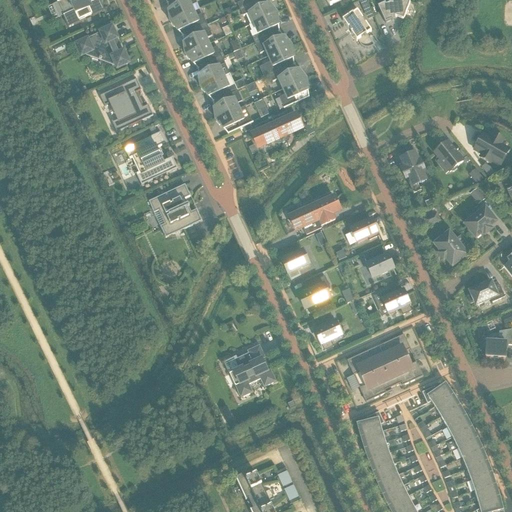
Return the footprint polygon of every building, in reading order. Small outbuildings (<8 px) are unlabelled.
[(99,0),(90,5),(87,0),(54,0),(57,4),(59,4),(65,16),(63,17),(68,29),(80,23),(79,21),(92,15),(93,18),(105,12),(99,0)] [(197,4),(194,0),(179,0),(182,5),(169,11),(168,11),(171,23),(193,12),(191,7),(197,4)] [(242,0),(243,2),(237,4),(240,11),(252,5),(250,0),(242,0)] [(403,20),(410,2),(403,0),(390,0),(389,4),(386,6),(385,4),(378,7),(385,24),(393,20),(392,19),(395,17),(403,20)] [(249,14),(254,24),(276,14),(268,4),(268,5),(255,11),(252,5),(240,11),(243,17),(249,14)] [(357,42),(360,46),(362,47),(364,49),(367,49),(370,49),(372,48),(374,46),(367,35),(371,32),(357,11),(342,22),(357,42)] [(196,18),(193,12),(171,23),(179,33),(179,32),(192,26),(195,32),(207,26),(202,15),(196,18)] [(256,30),(250,33),(255,43),(267,38),(264,32),(277,26),(278,26),(276,14),(254,24),(256,30)] [(212,37),(207,26),(195,32),(198,38),(185,44),(184,44),(186,56),(208,45),(206,40),(212,37)] [(89,56),(112,64),(114,63),(117,69),(129,64),(124,52),(122,53),(116,40),(118,39),(112,28),(100,33),(101,35),(88,41),(88,39),(76,44),(81,56),(88,53),(89,56)] [(266,52),(268,57),(291,47),(283,37),(283,38),(270,44),(267,38),(255,43),(260,54),(266,52)] [(211,50),(208,45),(186,56),(194,66),(195,65),(194,65),(207,59),(210,64),(222,59),(217,48),(211,50)] [(271,63),(265,65),(270,76),(282,71),(279,65),(292,59),(293,59),(291,47),(268,57),(271,63)] [(199,76),(201,89),(224,78),(219,68),(225,65),(222,59),(210,64),(213,71),(200,77),(200,76),(199,76)] [(280,84),(283,90),(306,80),(298,70),(297,70),(298,71),(285,77),(282,71),(270,76),(274,87),(280,84)] [(226,83),(224,78),(201,89),(209,98),(210,98),(209,97),(222,91),(225,97),(237,91),(232,80),(226,83)] [(283,90),(286,96),(279,98),(284,109),(283,109),(284,110),(298,104),(297,103),(296,103),(294,98),(307,92),(308,92),(306,80),(283,90)] [(141,92),(142,92),(137,81),(100,98),(106,109),(106,108),(106,107),(115,103),(123,119),(113,124),(113,123),(112,123),(117,134),(154,117),(148,106),(148,107),(143,109),(136,94),(141,92)] [(242,102),(237,91),(225,97),(228,103),(215,109),(214,109),(216,121),(239,110),(236,105),(242,102)] [(262,101),(254,104),(258,112),(265,108),(262,101)] [(216,121),(224,131),(225,130),(238,124),(240,129),(239,129),(240,130),(253,124),(253,123),(252,123),(245,107),(239,110),(216,121)] [(287,138),(288,135),(302,128),(296,116),(289,119),(286,113),(272,120),(283,144),(286,142),(287,138)] [(253,136),(258,148),(273,142),(276,144),(279,145),(283,144),(272,120),(257,126),(260,133),(253,136)] [(157,149),(166,145),(161,134),(125,150),(130,162),(131,161),(130,159),(133,158),(141,175),(138,177),(137,175),(136,175),(142,187),(178,170),(173,158),(164,163),(157,149)] [(478,144),(474,150),(498,164),(506,149),(500,146),(503,140),(494,135),(491,140),(483,136),(478,144)] [(445,149),(443,147),(435,154),(450,173),(451,172),(454,172),(457,169),(457,167),(463,162),(449,145),(445,149)] [(254,146),(249,149),(252,156),(257,153),(254,146)] [(418,162),(412,148),(400,153),(403,159),(401,160),(405,168),(401,170),(406,180),(409,178),(413,187),(426,181),(422,172),(425,171),(420,161),(418,162)] [(166,225),(160,227),(166,239),(202,222),(197,210),(192,212),(186,199),(190,197),(185,186),(149,202),(154,214),(160,211),(166,225)] [(332,214),(340,211),(334,199),(320,205),(317,203),(313,202),(310,203),(321,229),(322,229),(321,227),(335,220),(332,214)] [(305,208),(305,212),(290,218),(296,231),(303,228),(306,236),(321,229),(310,203),(307,205),(305,208)] [(480,214),(466,225),(476,238),(483,233),(485,235),(491,230),(489,228),(496,222),(485,210),(482,207),(478,211),(480,214)] [(424,220),(427,226),(439,221),(436,215),(424,220)] [(365,216),(352,222),(354,226),(355,228),(351,230),(357,243),(368,238),(369,241),(378,237),(380,241),(380,240),(378,236),(372,221),(368,222),(367,221),(367,220),(365,216)] [(466,256),(449,234),(435,245),(441,253),(439,255),(444,261),(446,259),(452,267),(466,256)] [(289,277),(291,281),(301,277),(299,272),(298,270),(309,265),(303,252),(302,252),(301,250),(300,247),(283,254),(285,258),(286,260),(282,262),(288,275),(289,277)] [(367,265),(367,266),(373,279),(393,270),(396,276),(394,271),(393,270),(387,256),(384,258),(383,256),(381,251),(364,259),(367,265)] [(324,276),(307,284),(310,291),(302,295),(303,299),(300,300),(305,309),(329,298),(326,291),(330,289),(324,276)] [(504,298),(499,286),(494,288),(491,283),(484,286),(477,289),(470,292),(471,296),(468,297),(471,304),(474,303),(476,306),(491,300),(492,303),(504,298)] [(397,287),(380,295),(382,299),(389,314),(400,309),(401,311),(403,316),(412,312),(410,307),(403,292),(400,294),(399,292),(397,287)] [(511,314),(500,318),(504,326),(511,322),(511,314)] [(322,347),(324,352),(334,347),(332,343),(331,341),(342,336),(336,323),(335,323),(334,321),(332,317),(316,324),(318,329),(319,331),(315,332),(321,345),(322,347)] [(511,330),(499,333),(499,343),(494,342),(491,339),(483,345),(486,349),(486,359),(505,360),(506,346),(511,346),(511,330)] [(383,345),(384,345),(388,355),(372,362),(367,353),(368,352),(347,361),(353,376),(354,375),(360,372),(363,379),(366,386),(360,388),(359,388),(366,403),(386,394),(386,393),(385,391),(393,387),(401,383),(402,386),(423,377),(416,363),(415,363),(416,363),(410,366),(404,353),(410,350),(404,336),(383,345)] [(233,358),(223,362),(229,375),(233,374),(238,385),(235,387),(241,399),(253,393),(248,383),(259,378),(264,388),(276,382),(271,370),(267,372),(262,360),(265,358),(260,346),(249,351),(247,352),(248,355),(234,361),(233,358)] [(431,389),(422,393),(427,404),(431,402),(435,408),(452,397),(444,386),(434,393),(431,389)] [(458,407),(452,397),(435,408),(441,418),(458,407)] [(288,404),(290,410),(296,407),(293,402),(288,404)] [(464,418),(458,407),(441,418),(447,428),(464,418)] [(379,413),(370,417),(371,422),(359,425),(363,438),(382,432),(380,425),(384,424),(379,413)] [(470,429),(464,418),(447,428),(452,438),(470,429)] [(423,422),(417,426),(420,430),(426,427),(423,422)] [(476,440),(470,429),(452,438),(457,449),(476,440)] [(363,438),(366,449),(386,443),(382,432),(363,438)] [(426,440),(431,437),(428,432),(423,435),(426,440)] [(481,451),(476,440),(457,449),(462,459),(481,451)] [(370,461),(389,454),(386,443),(366,449),(370,461)] [(485,463),(481,451),(462,459),(467,470),(485,463)] [(370,461),(375,473),(393,465),(389,454),(370,461)] [(490,474),(485,463),(467,470),(471,481),(490,474)] [(380,484),(398,476),(393,465),(375,473),(380,484)] [(288,472),(286,468),(275,473),(277,477),(288,472)] [(235,478),(246,501),(246,500),(254,496),(251,491),(262,486),(257,475),(247,480),(244,474),(236,478),(235,478)] [(494,486),(490,474),(471,481),(475,492),(494,486)] [(380,484),(385,495),(403,487),(398,476),(380,484)] [(284,491),(295,486),(293,483),(282,488),(284,491)] [(246,501),(250,510),(251,510),(251,511),(259,507),(261,511),(262,511),(272,508),(262,486),(251,491),(254,496),(246,500),(246,501)] [(429,486),(424,489),(426,494),(432,491),(429,486)] [(497,498),(494,486),(475,492),(478,504),(497,498)] [(390,506),(408,497),(403,487),(385,495),(390,506)] [(429,499),(432,504),(437,500),(434,496),(429,499)] [(301,500),(299,497),(288,502),(290,505),(301,500)] [(390,506),(393,511),(405,511),(414,507),(408,497),(390,506)] [(493,511),(501,510),(497,498),(478,504),(480,510),(476,511),(493,511)]
